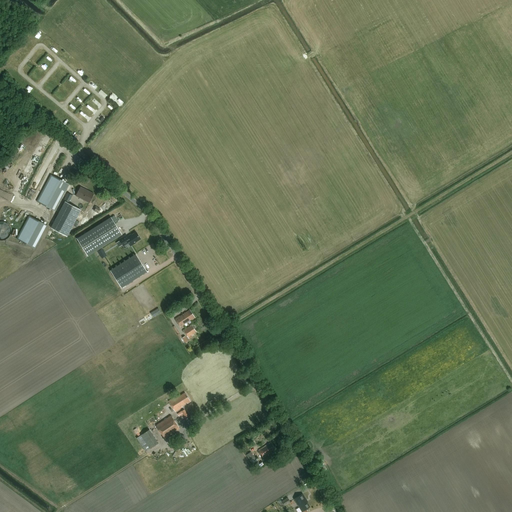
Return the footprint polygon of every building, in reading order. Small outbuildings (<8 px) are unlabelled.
[(55,212),(69,185),(51,175),(37,202),(55,212)] [(75,197),(89,204),(94,195),(80,188),(75,197)] [(64,201),(70,203),(73,196),(68,194),(64,201)] [(80,210),(64,202),(50,229),(66,237),(80,210)] [(35,249),(47,226),(29,216),(17,239),(35,249)] [(88,256),(122,235),(111,217),(77,239),(88,256)] [(0,237),(8,237),(8,222),(0,222),(0,237)] [(126,235),(119,240),(123,246),(127,244),(128,243),(130,246),(135,243),(140,239),(136,232),(128,238),(126,235)] [(136,255),(110,271),(121,288),(147,272),(136,255)] [(153,318),(161,313),(158,308),(150,313),(153,318)] [(184,326),(183,325),(191,320),(191,321),(195,318),(190,311),(180,317),(179,317),(175,320),(180,328),(184,326)] [(196,333),(192,325),(183,331),(188,338),(196,333)] [(175,398),(169,401),(175,412),(183,408),(182,407),(187,404),(190,402),(185,393),(176,399),(175,398)] [(177,414),(181,419),(185,417),(184,414),(186,413),(184,410),(177,414)] [(180,430),(171,416),(156,426),(165,439),(180,430)] [(151,429),(138,437),(146,451),(160,443),(151,429)] [(259,450),(263,459),(268,456),(267,455),(275,450),(271,443),(259,450)] [(251,452),(246,455),(251,465),(258,461),(256,457),(255,458),(251,452)] [(303,495),(294,500),(301,511),(302,511),(310,508),(307,503),(308,503),(303,495)] [(281,501),(284,506),(290,502),(287,497),(281,501)]
